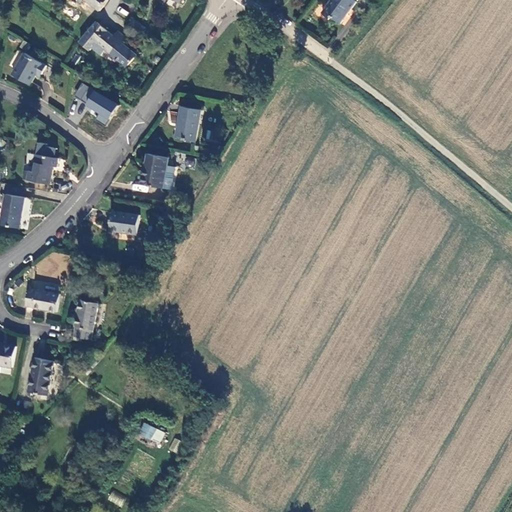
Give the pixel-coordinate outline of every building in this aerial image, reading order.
[(85,0),(100,12),(107,0),(85,0)] [(353,0),(333,0),(321,15),(341,26),(356,5),(353,2),(353,0)] [(97,24),(81,42),(89,50),(96,42),(125,67),(136,54),(120,44),(125,38),(116,33),(112,37),(97,24)] [(47,66),(26,52),(13,74),(30,85),(36,74),(38,72),(42,74),(47,66)] [(106,125),(118,103),(81,83),(73,98),(99,112),(95,119),(106,125)] [(200,110),(181,107),(176,137),(195,140),(200,110)] [(29,169),(27,179),(49,184),(53,167),(57,167),(58,157),(36,153),(33,170),(29,169)] [(176,160),(149,154),(142,182),(170,189),(176,160)] [(6,192),(1,223),(20,226),(25,195),(6,192)] [(112,212),(110,229),(136,232),(138,215),(112,212)] [(30,286),(26,304),(56,310),(60,292),(30,286)] [(98,302),(79,298),(74,325),(73,335),(91,338),(92,328),(93,329),(98,302)] [(16,344),(0,340),(0,363),(12,366),(16,344)] [(53,360),(34,357),(28,390),(47,393),(53,360)] [(0,370),(11,373),(12,366),(0,363),(0,370)] [(166,433),(145,422),(139,433),(161,443),(166,433)] [(173,438),(169,450),(176,453),(180,440),(173,438)] [(112,491),(107,499),(121,507),(126,499),(112,491)]
